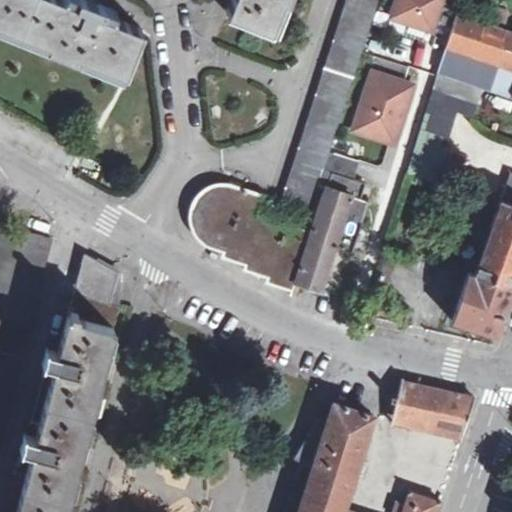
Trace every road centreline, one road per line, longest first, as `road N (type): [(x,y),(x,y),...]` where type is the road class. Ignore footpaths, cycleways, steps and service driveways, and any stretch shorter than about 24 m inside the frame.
road 1 (residential): [(502,377),(294,328),(0,160)]
road 2 (residential): [(502,377),(459,511)]
